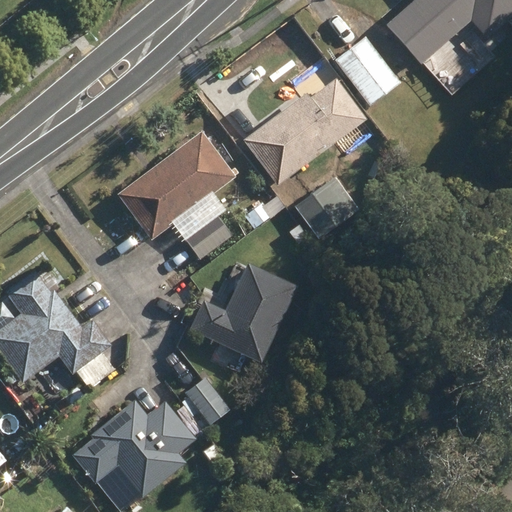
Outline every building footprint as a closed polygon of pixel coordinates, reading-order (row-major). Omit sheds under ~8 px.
[(511,0),(416,0),(386,27),(422,67),(471,23),(487,41),(511,19),(511,0)] [(330,56),(371,109),(400,86),(360,34),(330,56)] [(245,141),(279,187),(367,122),(337,81),(311,100),(307,95),(245,141)] [(173,226),(200,262),(233,238),(218,217),(222,214),(211,198),(236,179),(203,134),(119,196),(152,242),(173,226)] [(295,208),(319,241),(354,215),(330,182),(295,208)] [(275,192),(285,207),(294,200),(283,186),(275,192)] [(247,217),(257,229),(275,216),(265,204),(247,217)] [(288,234),(298,247),(307,239),(298,227),(288,234)] [(190,331),(262,365),(298,289),(248,266),(227,312),(204,302),(190,331)] [(76,374),(89,392),(116,372),(102,354),(111,347),(93,322),(83,330),(54,290),(51,293),(45,286),(55,279),(50,273),(44,272),(39,275),(37,272),(8,294),(23,316),(0,333),(0,355),(23,385),(61,357),(73,375),(76,374)] [(118,469),(143,501),(187,466),(178,455),(205,435),(202,431),(229,410),(205,380),(185,395),(189,400),(182,405),(186,410),(176,417),(166,404),(147,418),(135,403),(93,437),(94,440),(73,456),(96,486),(118,469)] [(55,406),(61,414),(84,397),(77,388),(55,406)]
